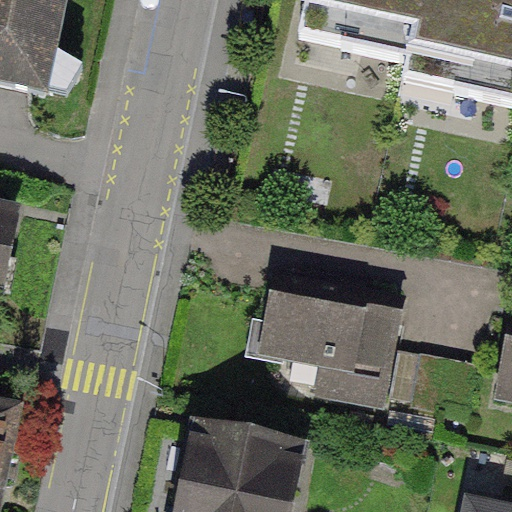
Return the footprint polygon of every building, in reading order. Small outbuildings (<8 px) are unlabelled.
[(0,0),(0,88),(50,99),(69,0),(0,0)] [(511,0),(305,0),(294,52),(384,72),(379,93),(505,121),(501,141),(511,143),(511,0)] [(0,314),(9,317),(29,225),(0,218),(0,314)] [(424,310),(272,283),(256,372),(408,398),(424,310)] [(511,363),(495,451),(511,453),(511,363)] [(0,511),(5,511),(27,412),(0,406),(0,511)] [(306,511),(318,453),(198,429),(181,511),(306,511)]
